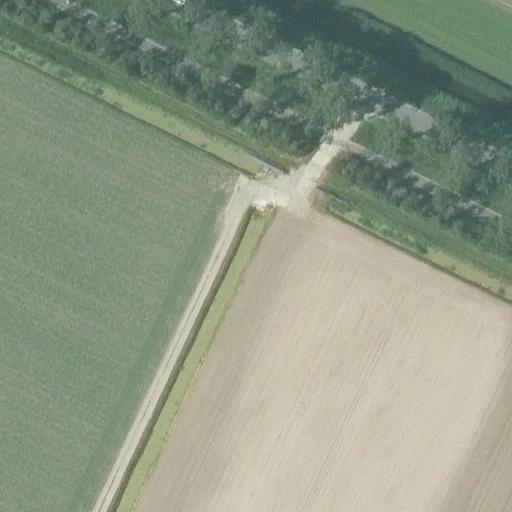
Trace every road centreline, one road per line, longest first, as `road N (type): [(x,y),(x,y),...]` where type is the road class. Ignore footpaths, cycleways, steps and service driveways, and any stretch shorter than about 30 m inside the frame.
road 1 (track): [(354,91),(313,177),(290,200),(247,190),(97,511)]
road 2 (tertiary): [(511,169),(166,0)]
